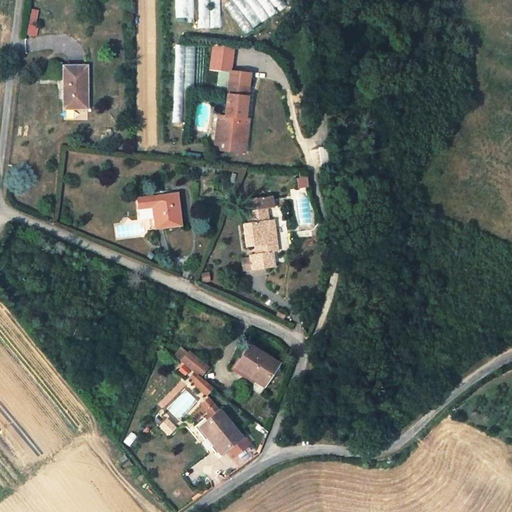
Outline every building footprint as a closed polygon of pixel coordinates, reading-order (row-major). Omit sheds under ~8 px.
[(174,0),(175,21),(194,21),(193,0),(174,0)] [(198,0),(198,29),(221,29),(220,0),(198,0)] [(246,35),(286,7),(281,0),(229,0),(223,4),(246,35)] [(205,77),(206,49),(177,49),(175,119),(182,119),(183,89),(200,90),(200,77),(205,77)] [(211,72),(234,72),(234,49),(211,49),(211,72)] [(63,67),(64,99),(74,98),(74,108),(87,108),(87,67),(63,67)] [(215,140),(229,141),(236,136),(237,131),(247,132),(248,120),(241,119),(242,113),(244,113),(247,88),(228,86),(224,117),(218,116),(215,140)] [(64,109),(74,108),(74,98),(64,99),(64,109)] [(245,143),(247,132),(237,131),(236,136),(229,141),(245,143)] [(320,166),(331,166),(331,148),(320,148),(320,166)] [(213,174),(214,166),(199,164),(198,169),(206,170),(205,174),(213,174)] [(298,180),(299,188),(309,188),(309,179),(298,180)] [(258,252),(253,252),(247,253),(249,269),(275,265),(273,250),(277,249),(276,240),(270,241),(268,218),(266,206),(276,204),(274,192),(250,196),(252,207),(247,208),(248,221),(241,223),(244,244),(252,243),(257,242),(258,252)] [(180,224),(176,193),(136,198),(138,212),(151,210),(154,228),(180,224)] [(268,218),(270,241),(276,240),(273,218),(268,218)] [(176,359),(195,375),(200,368),(190,360),(194,355),(185,348),(176,359)] [(255,358),(237,378),(252,391),(247,397),(258,407),(269,396),(266,393),(278,380),(255,358)] [(171,417),(161,409),(153,418),(163,426),(171,417)] [(243,438),(222,413),(203,429),(217,445),(210,451),(220,463),(231,453),(229,451),(243,438)]
